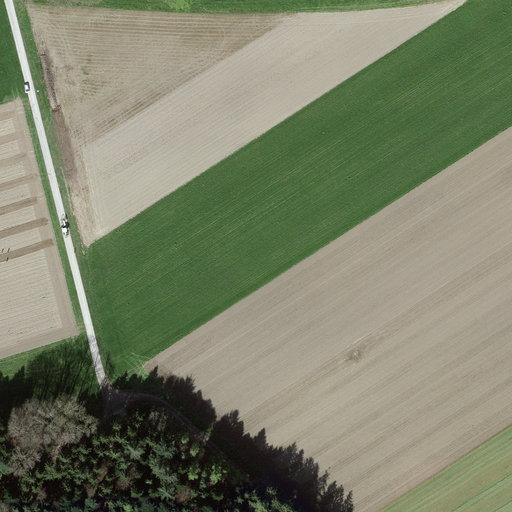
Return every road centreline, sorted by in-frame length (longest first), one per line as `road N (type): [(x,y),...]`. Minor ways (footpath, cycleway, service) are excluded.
road 1 (track): [(9,0),(102,391)]
road 2 (track): [(102,391),(159,399),(292,511)]
road 3 (track): [(0,471),(111,416),(102,391)]
